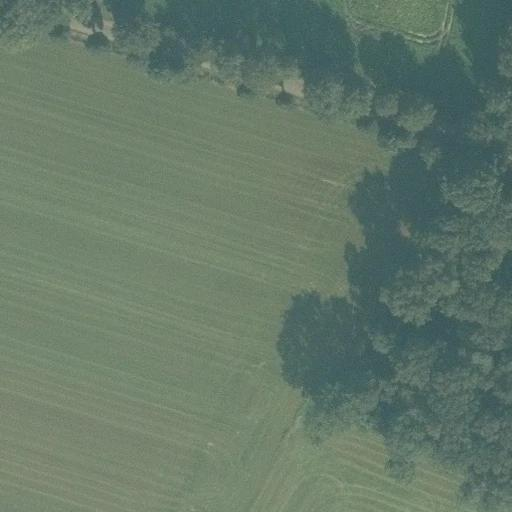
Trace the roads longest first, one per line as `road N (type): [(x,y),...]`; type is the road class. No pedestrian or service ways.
road 1 (unclassified): [(511,149),(4,0)]
road 2 (track): [(464,135),(445,189),(305,441)]
